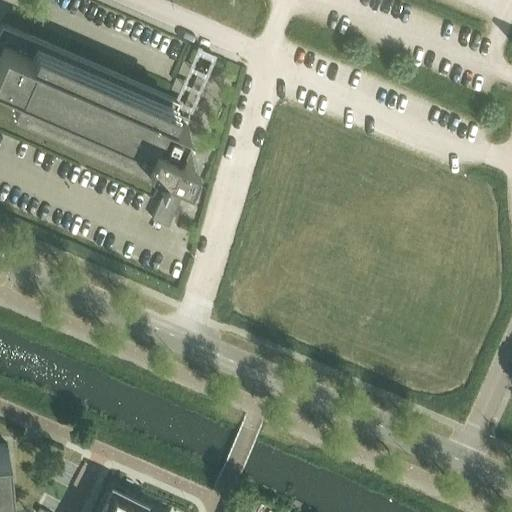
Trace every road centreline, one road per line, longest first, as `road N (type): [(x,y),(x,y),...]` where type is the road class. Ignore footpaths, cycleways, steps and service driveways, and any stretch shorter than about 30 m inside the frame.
road 1 (tertiary): [(464,462),(0,259)]
road 2 (residential): [(125,0),(511,156)]
road 3 (unclassified): [(464,462),(511,342)]
